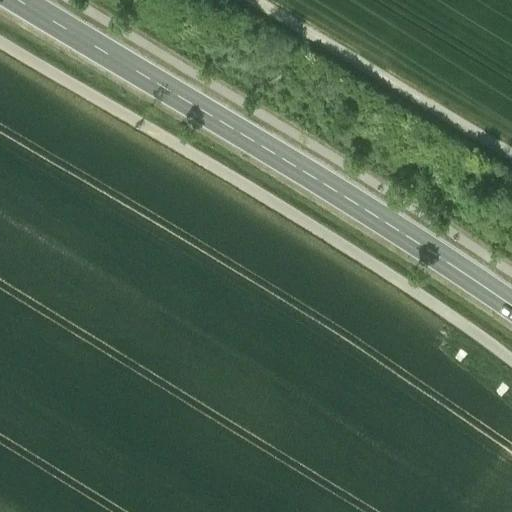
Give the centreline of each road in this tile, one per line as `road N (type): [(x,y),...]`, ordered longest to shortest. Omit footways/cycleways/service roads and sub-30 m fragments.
road 1 (track): [(511,366),(371,268),(0,44)]
road 2 (secondary): [(511,309),(294,167),(4,0)]
road 3 (track): [(258,0),(511,157)]
